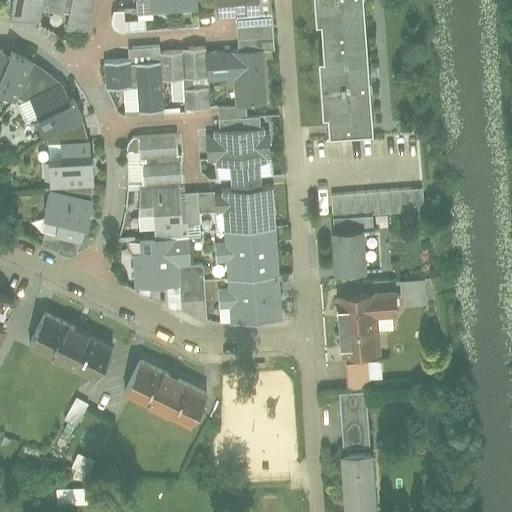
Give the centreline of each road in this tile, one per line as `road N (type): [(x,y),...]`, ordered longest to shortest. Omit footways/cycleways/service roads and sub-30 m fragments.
road 1 (residential): [(287,0),(308,335)]
road 2 (residential): [(84,284),(201,338),(308,335)]
road 3 (residential): [(308,335),(322,511)]
road 4 (residential): [(107,133),(106,231),(84,284)]
road 5 (residential): [(195,178),(190,123),(107,133)]
road 6 (residential): [(223,30),(129,39),(101,33)]
